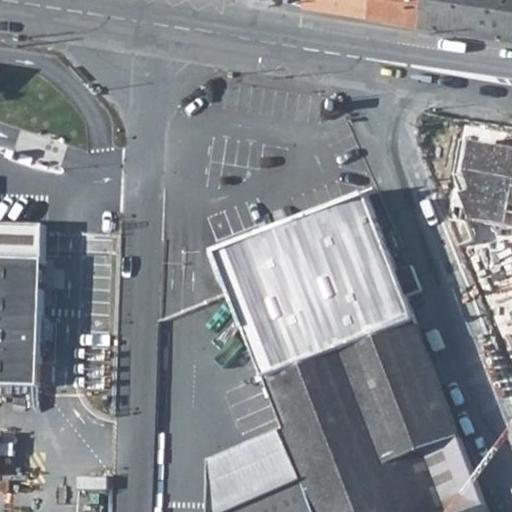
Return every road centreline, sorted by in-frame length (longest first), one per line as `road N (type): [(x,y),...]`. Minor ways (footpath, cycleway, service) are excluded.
road 1 (unclassified): [(151,25),(134,511)]
road 2 (secondary): [(511,84),(151,25)]
road 3 (secondary): [(151,25),(0,0)]
